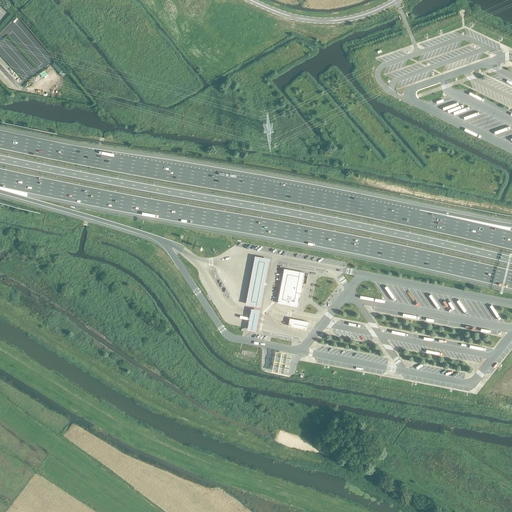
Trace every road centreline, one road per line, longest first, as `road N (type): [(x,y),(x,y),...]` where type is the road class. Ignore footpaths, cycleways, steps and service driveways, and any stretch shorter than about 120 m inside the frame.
road 1 (motorway): [(0,179),(511,280)]
road 2 (motorway): [(0,159),(511,260)]
road 3 (motorway): [(412,218),(0,140)]
road 4 (secondary): [(374,11),(204,95),(104,109),(0,88)]
road 5 (track): [(304,457),(179,413),(0,309)]
road 6 (motorway): [(0,188),(164,242)]
road 7 (secondary): [(374,11),(324,21),(248,0)]
